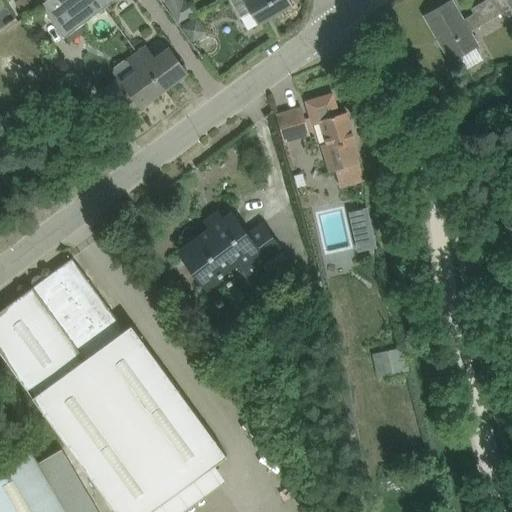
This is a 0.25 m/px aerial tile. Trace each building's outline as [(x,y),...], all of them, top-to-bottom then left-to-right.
[(34,8),(29,0),(17,0),(15,2),(23,14),(34,8)] [(68,36),(105,8),(99,0),(49,0),(44,4),(68,36)] [(178,23),(196,12),(188,0),(184,0),(170,9),(178,23)] [(230,0),(241,18),(251,12),(258,24),(293,4),(290,0),(230,0)] [(511,0),(486,0),(471,9),(473,13),(463,19),(451,0),(425,15),(452,60),(457,57),(465,71),(483,61),(473,44),(477,42),(470,32),(511,7),(511,0)] [(137,54),(164,90),(188,72),(169,47),(156,58),(147,46),(137,54)] [(121,79),(102,94),(119,117),(139,102),(142,106),(164,90),(137,54),(128,61),(137,72),(123,82),(121,79)] [(330,171),(336,169),(361,162),(355,140),(356,140),(347,112),(338,115),(332,96),(309,103),(315,123),(321,122),(328,143),(323,144),(324,148),(330,171)] [(277,115),(284,141),(309,133),(302,108),(277,115)] [(248,271),(261,261),(270,273),(289,260),(279,246),(280,246),(264,224),(249,236),(233,214),(185,249),(197,265),(193,268),(208,289),(242,263),(248,271)] [(360,230),(355,238),(358,251),(377,247),(373,227),(360,230)] [(131,324),(124,330),(73,258),(5,307),(0,311),(0,351),(117,511),(183,511),(227,480),(215,464),(227,456),(131,324)] [(320,340),(323,332),(333,331),(328,303),(305,307),(309,330),(305,331),(307,342),(320,340)] [(374,354),(379,376),(409,370),(405,348),(374,354)] [(0,511),(66,511),(30,449),(0,466),(0,511)]
